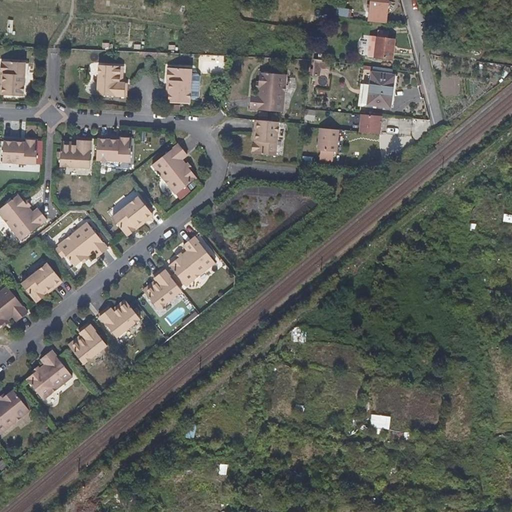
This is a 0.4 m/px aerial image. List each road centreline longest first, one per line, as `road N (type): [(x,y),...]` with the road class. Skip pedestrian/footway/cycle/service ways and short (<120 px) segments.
road 1 (residential): [(0,359),(225,170),(201,126),(0,114)]
road 2 (residential): [(440,124),(408,0)]
